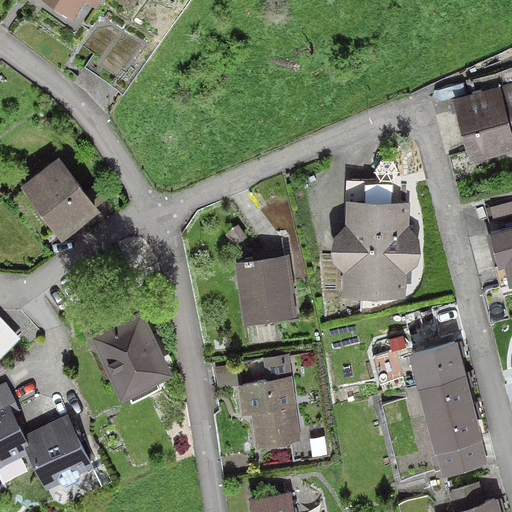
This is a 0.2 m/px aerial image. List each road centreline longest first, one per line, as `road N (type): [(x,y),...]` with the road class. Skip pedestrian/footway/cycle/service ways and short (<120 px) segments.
road 1 (residential): [(153,216),(360,123),(406,118),(431,149),(511,429)]
road 2 (residential): [(153,216),(182,303),(214,511)]
road 3 (residential): [(106,134),(140,109),(352,13)]
road 4 (residential): [(153,216),(105,234),(26,282),(0,278)]
road 5 (residential): [(0,42),(59,85),(106,134)]
